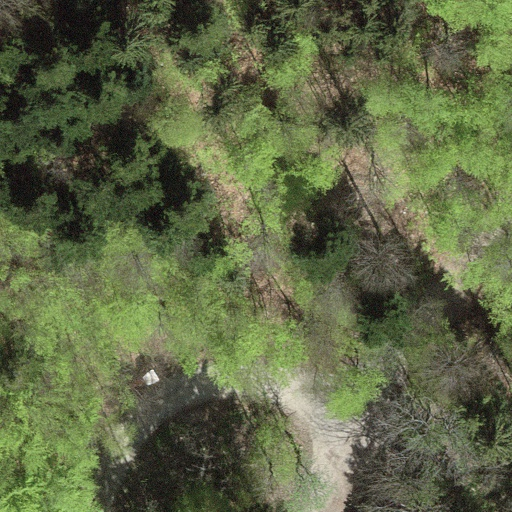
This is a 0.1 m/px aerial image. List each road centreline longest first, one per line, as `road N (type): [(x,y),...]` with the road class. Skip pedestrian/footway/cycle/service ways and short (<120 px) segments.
road 1 (track): [(335,451),(313,402),(279,385),(222,378),(162,393),(124,427),(87,511)]
road 2 (track): [(511,198),(335,451)]
